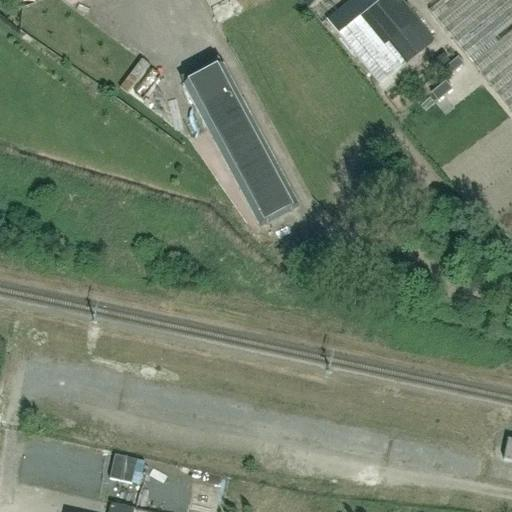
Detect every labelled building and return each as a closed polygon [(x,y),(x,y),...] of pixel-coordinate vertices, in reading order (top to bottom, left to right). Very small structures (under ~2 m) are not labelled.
[(300,0),(308,10),(321,0),(300,0)] [(349,0),(335,12),(319,25),(331,39),(336,35),(376,84),(431,40),(398,0),(349,0)] [(466,60),(511,114),(511,113),(511,0),(439,0),(426,11),(466,60)] [(221,66),(181,87),(257,228),(297,207),(221,66)] [(503,460),(511,462),(511,442),(507,442),(503,460)] [(353,467),(351,482),(374,485),(376,470),(353,467)]
